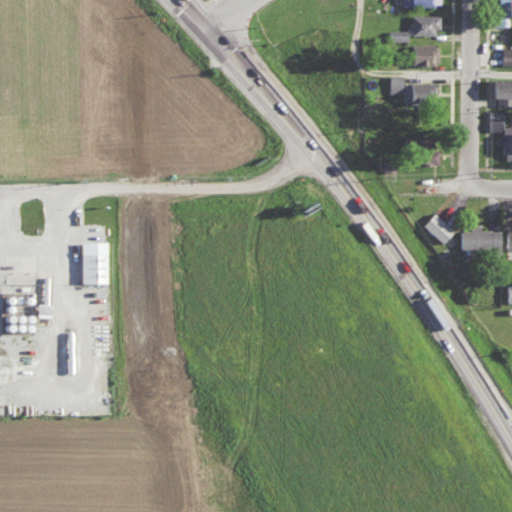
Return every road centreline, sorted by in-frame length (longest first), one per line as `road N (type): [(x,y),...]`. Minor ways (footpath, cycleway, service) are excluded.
road 1 (trunk): [(451,336),(312,144)]
road 2 (residential): [(473,185),(470,0)]
road 3 (trunk): [(312,144),(199,11)]
